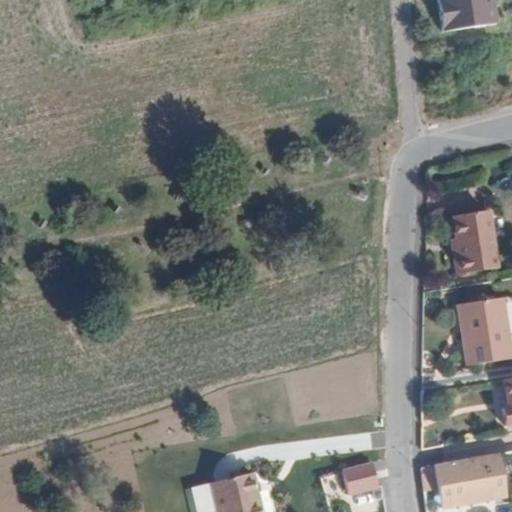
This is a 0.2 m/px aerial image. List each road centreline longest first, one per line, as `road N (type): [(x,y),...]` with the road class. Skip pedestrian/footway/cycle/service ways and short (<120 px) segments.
road 1 (residential): [(511,130),(404,163),(398,445),(409,511)]
road 2 (track): [(414,154),(0,261)]
